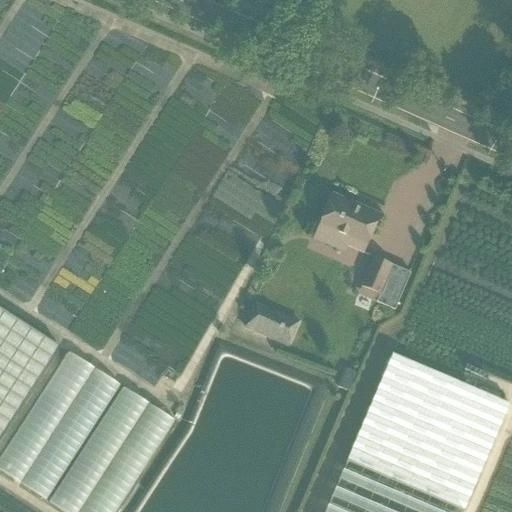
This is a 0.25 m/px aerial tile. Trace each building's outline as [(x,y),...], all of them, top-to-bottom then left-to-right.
[(308,237),(360,257),(377,215),(325,195),(308,237)] [(377,299),(390,266),(369,257),(356,291),(377,299)] [(0,441),(62,347),(0,305),(0,441)] [(250,337),(296,356),(307,328),(261,309),(250,337)] [(461,511),(503,401),(383,356),(324,511),(461,511)] [(60,511),(128,511),(181,422),(70,357),(0,477),(60,511)]
